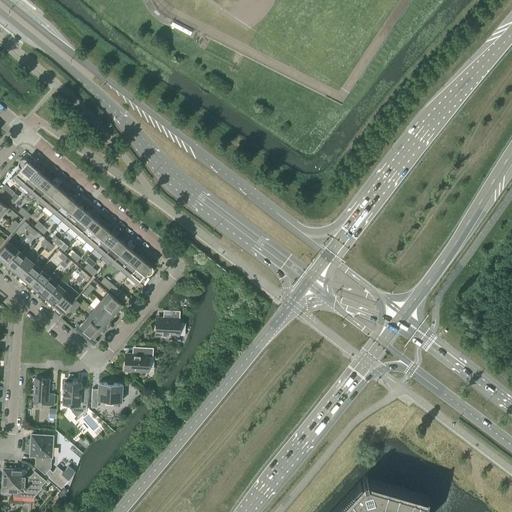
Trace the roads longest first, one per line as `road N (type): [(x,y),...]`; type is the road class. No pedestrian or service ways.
road 1 (tertiary): [(0,11),(82,78),(189,197),(309,285)]
road 2 (tertiary): [(329,256),(4,0)]
road 3 (secondary): [(511,32),(429,123),(329,256)]
road 4 (secondary): [(293,305),(122,511)]
road 5 (residential): [(179,268),(97,368),(19,304)]
road 6 (secondary): [(249,511),(383,345)]
road 7 (residential): [(179,268),(21,135)]
road 8 (secondary): [(383,345),(511,446)]
road 9 (secondary): [(419,297),(511,167)]
road 10 (residential): [(0,448),(11,449),(19,304)]
road 11 (secondary): [(511,403),(403,317)]
